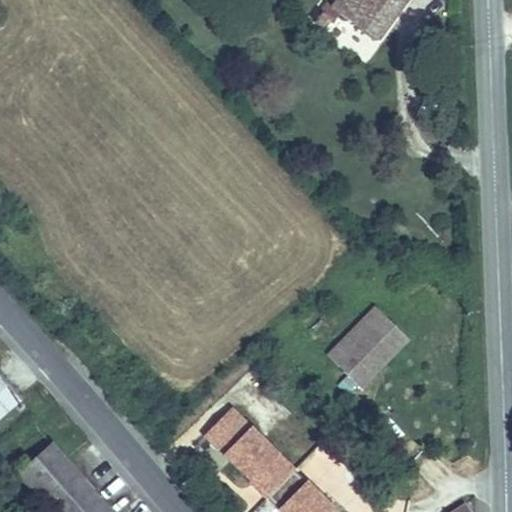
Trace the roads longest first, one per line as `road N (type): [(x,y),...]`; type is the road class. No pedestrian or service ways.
road 1 (secondary): [(507,511),(488,0)]
road 2 (tertiary): [(182,511),(0,311)]
